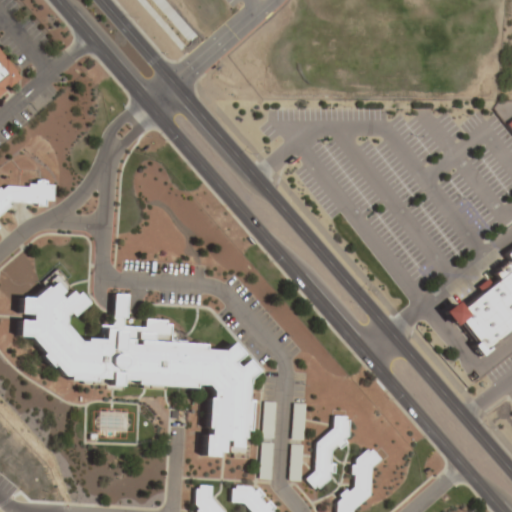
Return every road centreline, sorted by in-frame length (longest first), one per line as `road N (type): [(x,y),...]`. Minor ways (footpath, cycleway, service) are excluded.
road 1 (secondary): [(55,0),(503,511)]
road 2 (secondary): [(511,472),(100,0)]
